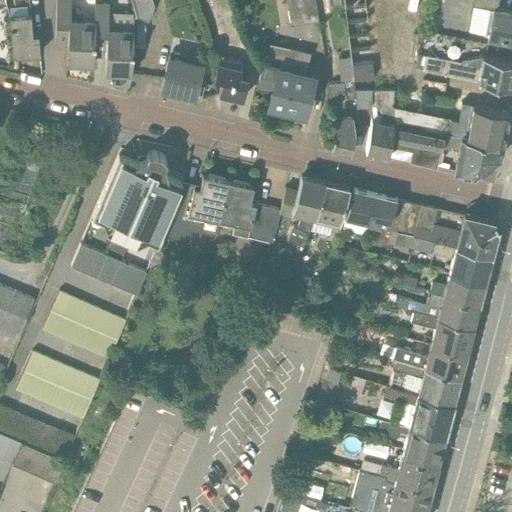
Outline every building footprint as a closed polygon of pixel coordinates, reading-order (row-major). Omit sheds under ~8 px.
[(93,64),(93,53),(94,20),(69,19),(70,0),(56,0),(54,44),(67,45),(66,62),(79,63),(80,65),(88,66),(90,63),(93,64)] [(133,0),(137,16),(148,20),(153,6),(151,0),(133,0)] [(211,0),(217,16),(232,12),(228,0),(211,0)] [(286,0),(290,25),(318,20),(314,0),(286,0)] [(343,0),(350,59),(353,80),(378,79),(378,77),(367,0),(343,0)] [(484,34),(486,34),(486,35),(511,40),(511,11),(497,9),(498,0),(471,0),(471,5),(488,8),(484,34)] [(94,20),(93,53),(105,54),(104,72),(117,72),(118,74),(126,75),(128,73),(131,73),(133,29),(108,28),(109,3),(94,3),(94,20)] [(30,13),(9,15),(12,55),(39,53),(38,38),(33,39),(30,13)] [(265,60),(264,60),(258,83),(272,86),(268,104),(304,113),(313,72),(306,71),(310,52),(269,42),(265,60)] [(199,97),(203,83),(199,82),(204,61),(169,53),(161,88),(199,97)] [(243,60),(219,54),(214,76),(222,78),(218,92),(242,98),(248,75),(240,73),(243,60)] [(425,55),(422,69),(511,86),(511,60),(481,54),(481,55),(461,59),(460,61),(425,54),(425,55)] [(341,81),(329,82),(334,128),(330,148),(350,152),(355,132),(353,115),(346,113),(344,99),(355,97),(354,90),(354,89),(353,80),(350,59),(339,60),(341,81)] [(393,124),(393,106),(394,88),(392,88),(377,88),(375,88),(375,105),(381,106),(381,122),(372,120),(365,150),(387,155),(393,124)] [(371,89),(354,89),(354,90),(355,97),(356,107),(372,107),(371,89)] [(468,120),(422,111),(418,128),(502,144),(508,111),(472,104),(468,120)] [(393,124),(387,155),(436,166),(441,144),(460,144),(454,170),(473,175),(499,157),(502,144),(418,128),(393,124)] [(135,161),(118,153),(89,223),(154,253),(163,233),(177,199),(181,183),(182,182),(169,176),(164,164),(167,158),(167,157),(166,156),(164,155),(162,154),(159,152),(156,151),(154,150),(152,150),(151,150),(150,150),(149,150),(147,156),(135,161)] [(177,199),(163,233),(181,238),(183,230),(199,234),(200,231),(204,215),(218,218),(227,179),(202,173),(199,187),(193,186),(181,183),(177,199)] [(279,208),(281,209),(279,213),(291,216),(292,212),(301,214),(296,226),(293,224),(287,239),(297,244),(302,246),(313,222),(316,217),(325,181),(301,176),(297,190),(285,187),(279,208)] [(281,209),(279,208),(249,201),(253,185),(227,179),(218,218),(233,222),(232,232),(272,242),(279,213),(281,209)] [(339,224),(344,206),(348,187),(325,181),(316,217),(313,222),(330,226),(330,229),(336,231),(339,224)] [(376,225),(389,228),(396,198),(353,188),(343,228),(372,235),(375,226),(376,226),(376,225)] [(396,231),(397,230),(401,231),(409,201),(396,198),(389,228),(388,229),(396,231)] [(412,234),(414,225),(420,204),(409,201),(401,231),(412,234)] [(428,238),(456,245),(490,254),(497,227),(493,220),(463,213),(458,235),(414,225),(412,234),(428,238)] [(393,243),(451,256),(448,271),(483,281),(490,254),(456,245),(428,238),(412,234),(401,231),(397,230),(396,231),(393,243)] [(107,254),(80,243),(71,264),(97,276),(107,254)] [(145,272),(119,260),(109,282),(135,294),(145,272)] [(432,280),(429,290),(478,303),(483,281),(448,271),(445,283),(432,280)] [(417,278),(401,274),(400,283),(415,287),(417,278)] [(282,283),(276,298),(288,302),(294,287),(282,283)] [(0,306),(6,309),(14,289),(4,284),(0,293),(0,306)] [(16,313),(24,293),(14,289),(6,309),(16,313)] [(70,293),(59,289),(50,308),(61,313),(70,293)] [(387,302),(399,306),(472,325),(478,303),(429,290),(426,301),(391,291),(387,302)] [(16,313),(26,318),(35,298),(24,293),(16,313)] [(72,318),(81,299),(70,293),(61,313),(72,318)] [(83,323),(92,304),(81,299),(72,318),(83,323)] [(83,323),(95,328),(104,309),(92,304),(83,323)] [(434,326),(429,343),(465,353),(472,325),(399,306),(396,315),(434,326)] [(41,328),(52,333),(61,313),(50,308),(41,328)] [(0,322),(0,330),(8,333),(16,313),(6,309),(0,322)] [(104,309),(95,328),(106,334),(115,314),(104,309)] [(16,313),(8,333),(18,338),(26,318),(16,313)] [(63,338),(72,318),(61,313),(52,333),(63,338)] [(115,314),(106,334),(117,338),(126,318),(115,314)] [(72,318),(63,338),(74,343),(83,323),(72,318)] [(360,325),(346,321),(343,330),(358,334),(360,325)] [(95,328),(83,323),(74,343),(86,348),(95,328)] [(86,348),(97,353),(106,334),(95,328),(86,348)] [(117,338),(106,334),(97,353),(108,358),(117,338)] [(404,361),(459,375),(465,353),(429,343),(426,353),(396,346),(393,357),(396,358),(396,359),(404,361)] [(24,368),(34,373),(42,355),(32,350),(24,368)] [(45,378),(53,360),(42,355),(34,373),(45,378)] [(416,393),(452,402),(459,375),(404,361),(396,359),(393,370),(403,373),(399,387),(416,391),(416,393)] [(57,383),(65,365),(53,360),(45,378),(57,383)] [(68,388),(76,370),(65,365),(57,383),(68,388)] [(34,373),(24,368),(15,387),(26,391),(34,373)] [(76,370),(68,388),(79,393),(88,375),(76,370)] [(37,396),(45,378),(34,373),(26,391),(37,396)] [(88,375),(79,393),(89,398),(98,379),(88,375)] [(45,378),(37,396),(48,402),(57,383),(45,378)] [(317,397),(333,401),(339,384),(323,379),(317,397)] [(48,402),(60,407),(68,388),(57,383),(48,402)] [(386,398),(401,402),(396,422),(408,425),(408,426),(444,435),(452,402),(416,393),(416,391),(399,387),(389,384),(386,398)] [(79,393),(68,388),(60,407),(71,412),(79,393)] [(79,393),(71,412),(81,416),(89,398),(79,393)] [(0,431),(7,435),(18,410),(6,405),(0,419),(0,431)] [(18,440),(29,415),(18,410),(7,435),(10,436),(18,440)] [(29,445),(41,420),(29,415),(18,440),(21,441),(29,445)] [(400,430),(406,432),(400,454),(437,464),(444,435),(408,426),(408,425),(396,422),(381,418),(378,431),(398,436),(400,430)] [(41,450),(52,425),(41,420),(29,445),(32,446),(41,450)] [(52,455),(64,430),(52,425),(41,450),(43,451),(52,455)] [(53,456),(64,461),(75,435),(64,430),(52,455),(53,456)] [(0,431),(0,456),(1,457),(10,436),(7,435),(0,431)] [(10,436),(1,457),(12,461),(13,462),(21,441),(18,440),(10,436)] [(29,445),(21,441),(13,462),(12,463),(23,468),(32,446),(29,445)] [(32,446),(23,468),(33,473),(43,451),(41,450),(32,446)] [(43,451),(33,473),(44,478),(53,456),(52,455),(43,451)] [(360,469),(383,475),(431,487),(437,464),(400,454),(397,467),(381,463),(381,464),(362,459),(361,463),(346,459),(345,463),(344,465),(360,469)] [(53,456),(44,478),(55,483),(64,461),(53,456)] [(424,511),(431,487),(383,475),(378,496),(384,498),(383,502),(388,503),(385,511),(424,511)] [(289,511),(295,498),(283,493),(275,511),(289,511)] [(317,511),(318,509),(300,503),(296,511),(317,511)]
